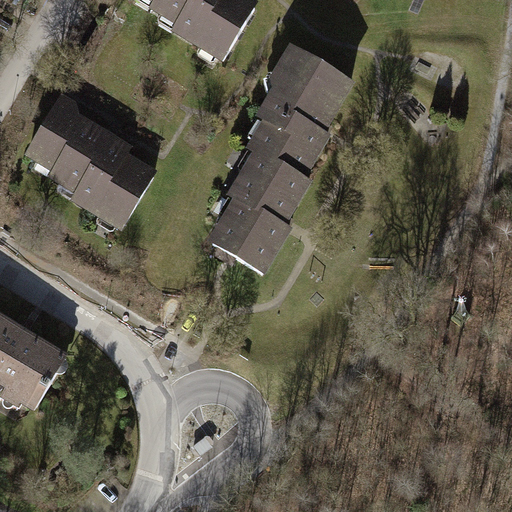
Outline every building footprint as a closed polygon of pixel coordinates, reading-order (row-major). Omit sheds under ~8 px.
[(125,0),(146,11),(142,18),(172,35),(169,41),(222,71),(253,16),(224,0),(125,0)] [(257,125),(261,127),(243,161),(247,163),(303,192),(321,158),(316,156),(351,89),(292,58),(257,125)] [(24,161),(51,177),(47,183),(78,200),(74,207),(127,236),(158,181),(128,164),(131,158),(104,143),(108,136),(55,107),(24,161)] [(224,206),(230,209),(207,252),(267,283),(289,240),(284,237),(306,194),(303,192),(247,163),(224,206)] [(0,394),(41,419),(70,369),(0,327),(0,394)]
